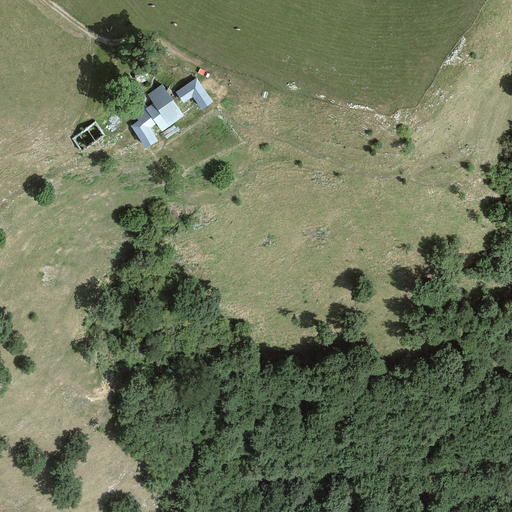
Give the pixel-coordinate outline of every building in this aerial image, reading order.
[(275,76),(274,82),(286,84),(287,78),(275,76)] [(203,90),(180,105),(191,122),(204,113),(208,119),(218,112),(203,90)] [(172,97),(167,95),(161,97),(160,103),(163,107),(166,108),(170,108),(172,105),(173,101),(172,97)] [(191,124),(179,109),(158,125),(164,133),(171,141),(191,124)] [(158,125),(142,137),(154,155),(163,149),(156,139),(164,133),(158,125)] [(111,146),(101,131),(79,147),(89,161),(111,146)] [(182,473),(167,465),(156,487),(170,495),(182,473)]
